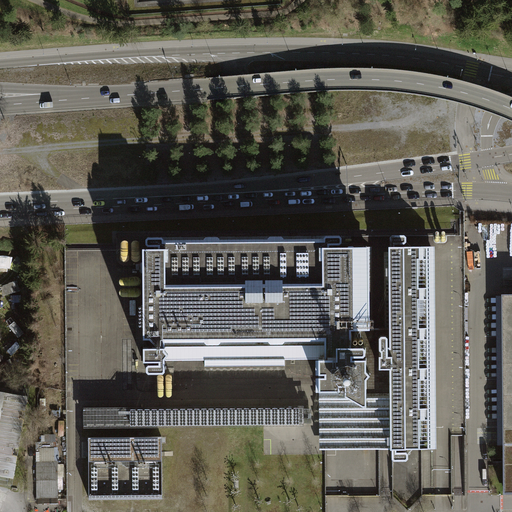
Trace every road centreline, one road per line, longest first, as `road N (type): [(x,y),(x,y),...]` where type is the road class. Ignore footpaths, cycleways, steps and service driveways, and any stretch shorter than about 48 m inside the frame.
road 1 (primary): [(511,77),(347,53),(148,52),(0,64)]
road 2 (track): [(0,152),(387,124),(459,91)]
road 3 (primary): [(511,109),(452,89),(372,79),(87,98)]
road 4 (primary): [(112,202),(502,192)]
road 5 (primary): [(112,202),(136,193),(487,158)]
